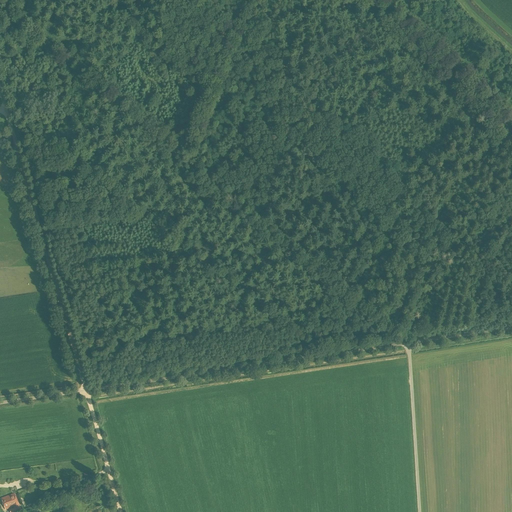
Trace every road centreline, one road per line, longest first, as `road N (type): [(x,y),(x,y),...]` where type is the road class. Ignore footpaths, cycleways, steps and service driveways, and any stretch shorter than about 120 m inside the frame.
road 1 (unclassified): [(0,403),(511,326)]
road 2 (track): [(15,140),(85,390)]
road 3 (tertiary): [(511,134),(372,0)]
road 4 (track): [(120,511),(85,390)]
